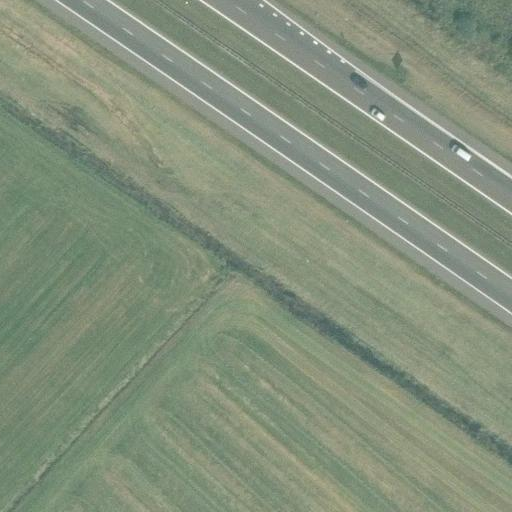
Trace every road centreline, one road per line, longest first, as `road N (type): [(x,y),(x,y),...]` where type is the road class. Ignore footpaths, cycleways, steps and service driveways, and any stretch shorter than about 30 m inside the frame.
road 1 (motorway): [(71,0),(511,304)]
road 2 (motorway): [(511,199),(222,0)]
